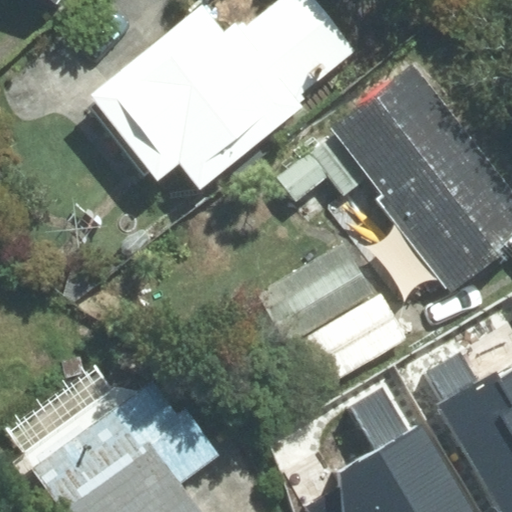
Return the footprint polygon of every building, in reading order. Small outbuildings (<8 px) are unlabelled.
[(359,49),(320,0),(275,0),(248,21),(243,14),(227,26),(207,0),(206,0),(93,87),(100,96),(92,102),(147,172),(155,166),(161,174),(182,157),(203,183),(310,101),(303,92),(359,49)] [(337,128),(278,174),(298,199),(330,175),(346,195),(374,173),(386,190),(358,212),(428,301),(448,286),(451,291),(511,243),(511,182),(415,59),(333,123),(337,128)] [(377,291),(348,239),(251,294),(280,346),(377,291)] [(511,363),(481,383),(461,349),(425,371),(443,401),(437,405),(501,511),(503,511),(511,507),(511,363)] [(158,373),(34,458),(71,511),(211,511),(185,475),(226,447),(191,398),(180,405),(158,373)] [(472,511),(420,424),(413,429),(384,381),(343,403),(372,450),(337,472),(339,487),(304,505),(307,511),(472,511)] [(318,417),(273,444),(290,474),(336,447),(318,417)]
